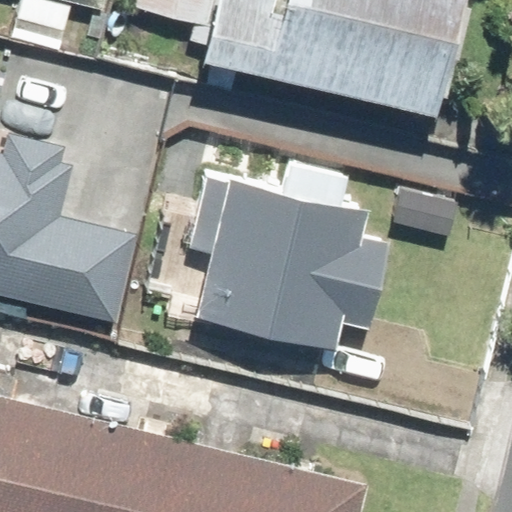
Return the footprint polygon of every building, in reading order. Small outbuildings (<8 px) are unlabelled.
[(19,0),(13,28),(63,40),(73,0),(19,0)] [(147,0),(216,15),(211,37),(453,90),(472,0),(147,0)] [(4,137),(0,136),(0,277),(132,299),(144,220),(62,206),(74,131),(7,120),(4,137)] [(284,178),(231,168),(205,163),(190,240),(216,245),(203,311),(336,338),(341,307),(376,314),(393,224),(358,217),(363,191),(350,189),(355,163),(289,150),(284,178)] [(359,511),(370,471),(0,380),(0,511),(359,511)]
